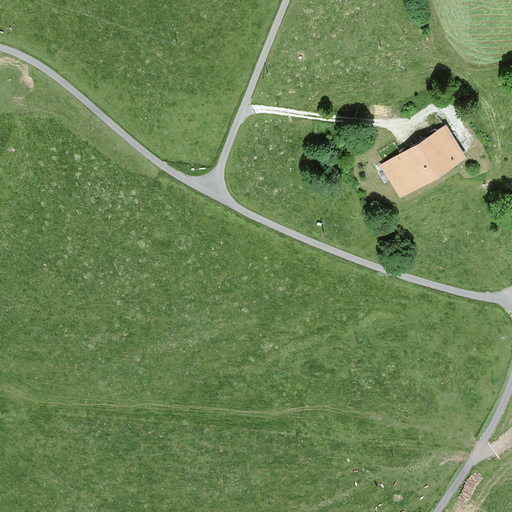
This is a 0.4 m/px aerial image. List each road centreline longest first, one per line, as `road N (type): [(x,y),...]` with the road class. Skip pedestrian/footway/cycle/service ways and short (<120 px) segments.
road 1 (unclassified): [(511,301),(352,257),(215,194)]
road 2 (unclassified): [(215,194),(162,164),(51,71),(0,47)]
road 3 (track): [(241,116),(265,107),(356,118),(449,105)]
road 4 (residential): [(215,194),(287,0)]
road 5 (unclassified): [(437,511),(511,390)]
